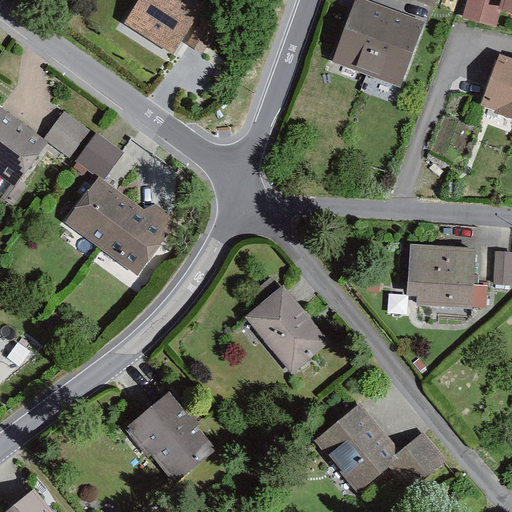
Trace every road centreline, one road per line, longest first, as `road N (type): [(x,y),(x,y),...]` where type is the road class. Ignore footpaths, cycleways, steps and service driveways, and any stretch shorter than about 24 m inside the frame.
road 1 (residential): [(252,202),(511,507)]
road 2 (residential): [(242,189),(200,275),(160,323),(0,448)]
road 3 (residential): [(242,189),(0,8)]
road 4 (residential): [(252,202),(511,220)]
road 5 (residential): [(309,0),(242,189)]
